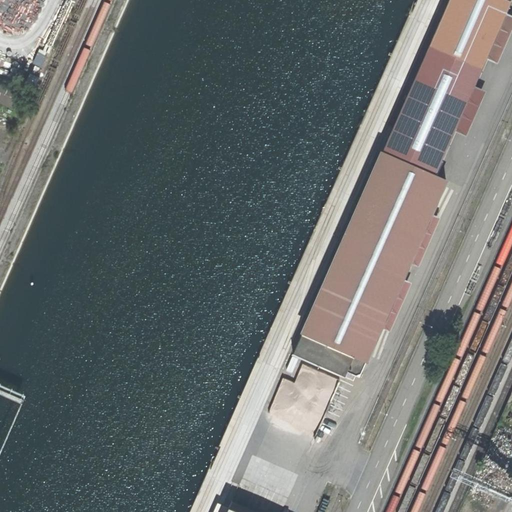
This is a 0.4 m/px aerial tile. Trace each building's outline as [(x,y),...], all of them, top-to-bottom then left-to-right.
[(509,0),(449,0),(428,48),(480,71),(511,1),(509,0)] [(480,71),(428,48),(382,152),(434,175),(480,71)] [(0,101),(6,104),(13,90),(0,83),(0,101)] [(303,333),(366,361),(446,180),(434,175),(382,152),(303,333)] [(356,376),(361,374),(366,361),(303,333),(302,333),(292,354),(344,378),(347,372),(356,376)] [(253,511),(255,511),(225,498),(222,505),(221,504),(217,511),(253,511)]
